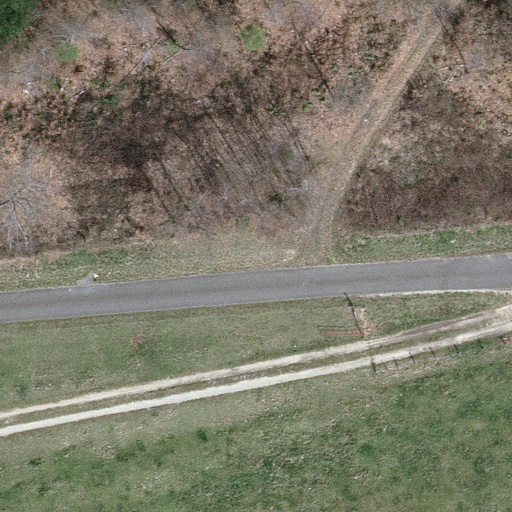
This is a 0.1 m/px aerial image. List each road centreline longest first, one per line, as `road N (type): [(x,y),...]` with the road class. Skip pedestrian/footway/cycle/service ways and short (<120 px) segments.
road 1 (track): [(0,421),(511,311)]
road 2 (unclassified): [(0,305),(511,269)]
road 3 (track): [(448,0),(335,175),(316,236),(313,282)]
